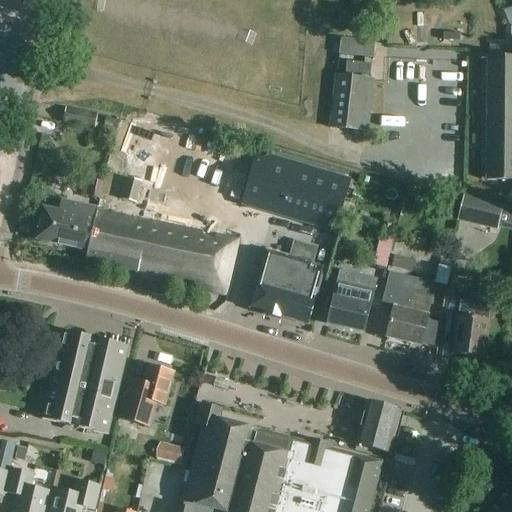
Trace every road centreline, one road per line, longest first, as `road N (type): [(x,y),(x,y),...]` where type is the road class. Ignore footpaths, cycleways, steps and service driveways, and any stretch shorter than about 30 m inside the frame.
road 1 (secondary): [(511,415),(450,404),(116,302),(0,277)]
road 2 (unclassified): [(0,252),(29,132),(38,0)]
